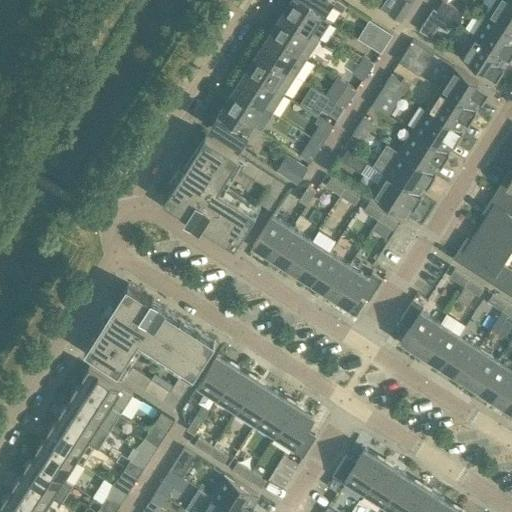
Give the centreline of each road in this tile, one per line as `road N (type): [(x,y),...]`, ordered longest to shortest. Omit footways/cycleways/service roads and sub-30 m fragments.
road 1 (residential): [(118,255),(352,408)]
road 2 (residential): [(362,346),(511,112)]
road 3 (residential): [(362,346),(153,213),(134,210)]
road 4 (residential): [(134,210),(134,181),(249,0)]
road 5 (residential): [(0,437),(118,255)]
road 6 (residential): [(352,408),(511,510)]
road 7 (residential): [(511,443),(362,346)]
road 8 (residential): [(285,511),(352,408)]
